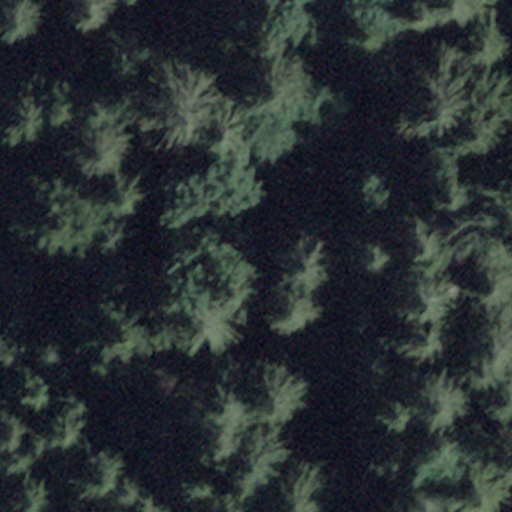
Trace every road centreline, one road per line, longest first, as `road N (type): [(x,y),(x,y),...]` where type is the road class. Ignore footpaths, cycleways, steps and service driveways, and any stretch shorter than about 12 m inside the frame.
road 1 (track): [(346,511),(318,395),(358,239),(369,90),(364,0)]
road 2 (track): [(0,152),(218,511)]
